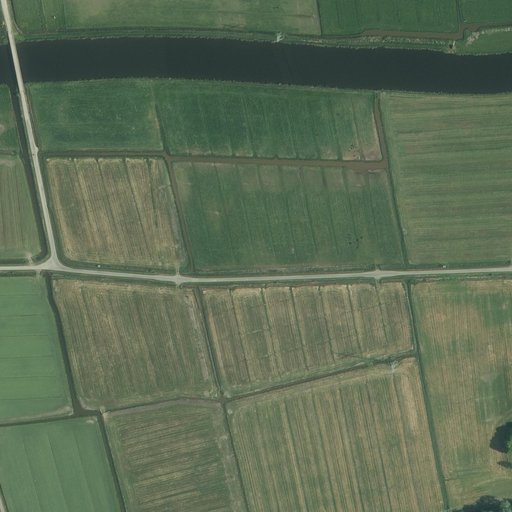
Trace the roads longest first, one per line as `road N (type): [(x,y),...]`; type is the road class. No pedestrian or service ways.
road 1 (residential): [(511,270),(186,280),(56,268)]
road 2 (residential): [(3,0),(56,268)]
